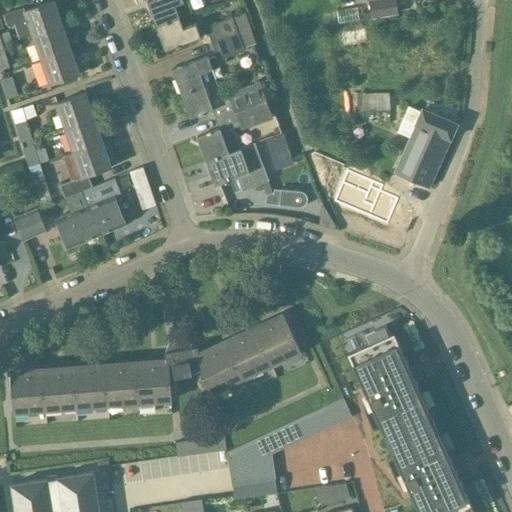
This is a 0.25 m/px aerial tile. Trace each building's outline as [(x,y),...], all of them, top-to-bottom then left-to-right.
[(33,34),(63,24),(54,0),(51,0),(24,9),(24,7),(4,14),(8,25),(28,18),(33,34)] [(179,16),(179,17),(192,13),(186,0),(147,0),(156,24),(179,16)] [(395,0),(369,0),(372,18),(398,14),(395,0)] [(237,32),(250,27),(245,12),(206,26),(212,42),(237,32)] [(184,29),(179,17),(179,16),(156,24),(165,49),(200,36),(196,24),(184,29)] [(381,73),(449,62),(442,22),(375,33),(373,22),(355,25),(359,48),(376,46),(381,73)] [(33,34),(41,58),(71,48),(63,24),(33,34)] [(237,32),(212,42),(218,60),(244,50),(237,32)] [(0,69),(10,67),(2,45),(0,45),(0,69)] [(80,73),(71,48),(41,58),(50,83),(80,73)] [(181,92),(216,79),(207,55),(172,68),(181,92)] [(11,76),(1,80),(7,99),(18,95),(11,76)] [(216,79),(181,92),(190,116),(211,109),(215,117),(234,110),(265,98),(266,100),(277,96),(273,85),(262,88),(260,82),(228,94),(228,92),(222,94),(216,79)] [(65,127),(95,117),(86,92),(57,102),(65,127)] [(365,94),(357,95),(358,111),(366,111),(390,110),(389,94),(377,94),(365,94)] [(273,118),(266,100),(265,98),(234,110),(240,125),(242,130),(273,118)] [(420,111),(410,106),(405,119),(415,123),(415,124),(416,125),(396,173),(429,186),(449,138),(451,139),(457,123),(421,108),(420,111)] [(33,139),(22,107),(11,111),(21,143),(33,139)] [(65,127),(73,151),(103,141),(95,117),(65,127)] [(219,127),(197,135),(206,159),(241,146),(234,127),(232,123),(219,127)] [(283,131),(264,138),(275,167),(293,161),(283,131)] [(111,166),(103,141),(73,151),(82,176),(111,166)] [(266,194),(273,192),(269,180),(270,180),(265,165),(260,167),(252,145),(252,143),(241,147),(241,146),(206,159),(215,184),(226,181),(226,182),(229,181),(229,179),(238,176),(243,190),(263,183),(266,194)] [(23,148),(29,166),(40,163),(34,144),(23,148)] [(328,158),(323,169),(335,174),(340,163),(328,158)] [(40,163),(29,166),(37,193),(48,189),(40,163)] [(143,166),(129,171),(134,184),(147,180),(143,166)] [(347,170),(334,201),(387,224),(398,198),(379,190),(371,187),(374,181),(347,170)] [(114,178),(83,190),(100,234),(126,223),(115,197),(121,194),(114,178)] [(266,194),(266,203),(299,207),(301,207),(304,206),(306,204),(307,201),(308,198),(307,195),(305,193),(303,192),(300,191),(281,189),(280,193),(274,193),(273,192),(266,194)] [(85,240),(100,234),(83,190),(64,198),(71,214),(57,219),(66,242),(83,235),(85,240)] [(335,228),(336,225),(324,204),(322,204),(320,224),(335,228)] [(47,232),(38,209),(14,218),(23,241),(47,232)] [(301,351),(285,317),(199,356),(197,345),(166,352),(167,362),(13,375),(14,412),(172,400),(169,376),(204,368),(214,390),(301,351)] [(369,344),(348,353),(367,395),(374,410),(402,473),(409,489),(419,511),(470,511),(474,510),(458,475),(452,477),(449,469),(454,467),(447,451),(447,450),(441,453),(434,438),(440,435),(428,408),(422,410),(415,395),(421,393),(414,376),(408,379),(404,371),(410,368),(394,333),(390,334),(386,325),(365,334),(369,344)] [(270,449),(263,434),(256,438),(263,452),(270,449)] [(227,448),(225,435),(176,441),(177,456),(227,448)] [(263,452),(256,438),(249,441),(255,456),(263,452)] [(249,441),(241,444),(248,459),(255,456),(249,441)] [(248,459),(241,444),(234,448),(241,462),(248,459)] [(227,451),(229,468),(236,464),(241,462),(234,448),(227,451)] [(100,472),(110,471),(109,462),(99,463),(100,472)] [(266,481),(274,479),(272,463),(264,465),(266,481)] [(236,464),(229,468),(232,485),(240,484),(238,468),(236,464)] [(266,481),(264,465),(255,466),(257,482),(264,481),(266,481)] [(255,466),(247,467),(249,483),(257,482),(255,466)] [(238,468),(240,484),(249,483),(247,467),(238,468)] [(98,511),(93,472),(11,484),(15,511),(98,511)] [(264,481),(266,493),(276,491),(274,479),(266,481),(264,481)] [(331,484),(335,500),(350,496),(346,482),(331,484)]
